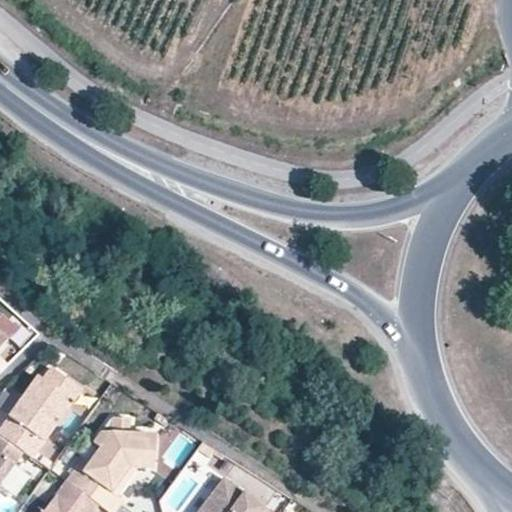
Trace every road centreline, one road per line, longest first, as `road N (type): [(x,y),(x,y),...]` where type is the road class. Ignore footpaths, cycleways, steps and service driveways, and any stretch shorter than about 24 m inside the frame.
road 1 (secondary): [(489,160),(432,196),(387,212),(307,215),(65,127)]
road 2 (secondary): [(65,127),(125,172),(333,277),(424,343)]
road 3 (secondary): [(489,160),(435,244),(423,293),(424,343)]
road 4 (secondary): [(424,343),(437,396),(463,443),(501,483)]
